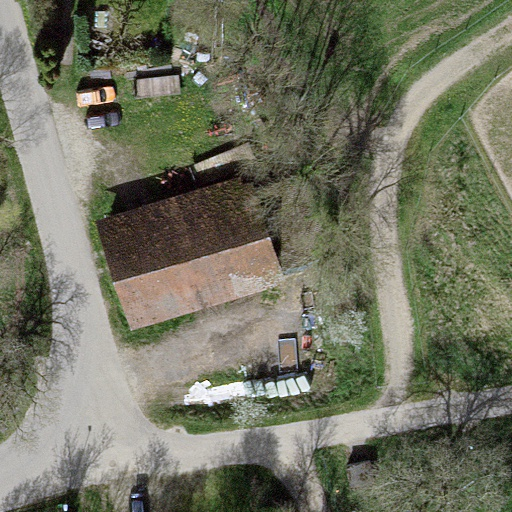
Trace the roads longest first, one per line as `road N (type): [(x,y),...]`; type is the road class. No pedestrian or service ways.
road 1 (residential): [(14,0),(75,223),(81,384),(66,440),(0,482)]
road 2 (track): [(511,398),(207,448),(75,416)]
